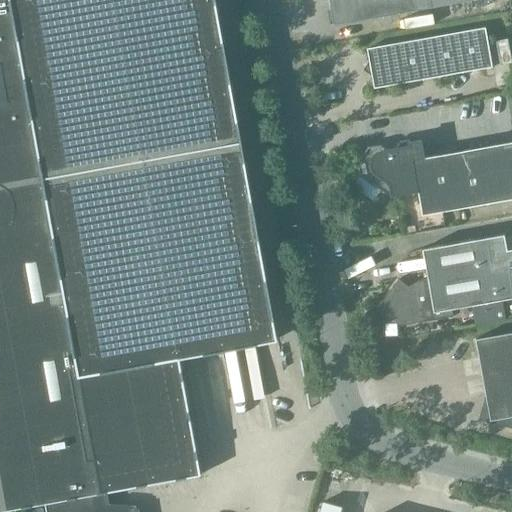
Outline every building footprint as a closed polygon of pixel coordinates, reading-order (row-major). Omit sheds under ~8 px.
[(0,0),(0,511),(137,511),(136,507),(109,505),(107,493),(201,475),(179,358),(199,354),(277,340),(241,141),(215,0),(0,0)] [(329,0),(334,25),(433,8),(436,7),(446,5),(473,0),(329,0)] [(374,89),(493,68),(486,28),(367,49),(374,89)] [(413,160),(420,159),(418,151),(412,153),(410,141),(400,142),(395,150),(396,155),(389,156),(388,151),(380,146),(368,148),(358,164),(360,177),(388,197),(418,191),(413,160)] [(413,160),(418,191),(423,216),(511,199),(511,142),(420,159),(413,160)] [(511,249),(507,250),(504,235),(488,238),(423,250),(429,285),(426,286),(424,290),(415,292),(398,280),(378,309),(382,313),(384,322),(400,319),(402,327),(451,318),(449,310),(511,298),(511,249)] [(511,427),(511,332),(476,339),(488,406),(484,420),(511,427)]
